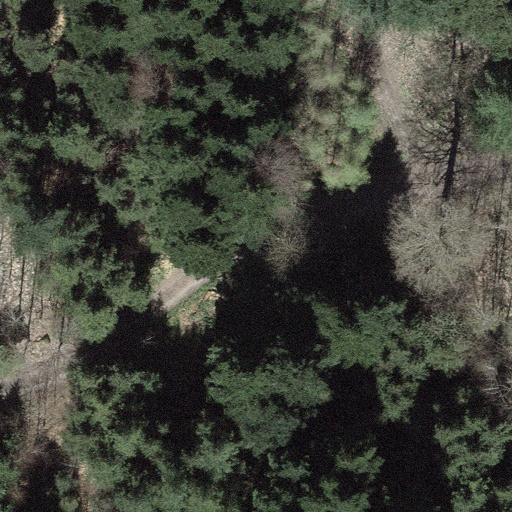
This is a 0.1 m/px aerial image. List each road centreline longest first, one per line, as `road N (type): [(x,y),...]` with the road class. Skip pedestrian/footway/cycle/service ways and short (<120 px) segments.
road 1 (track): [(0,333),(413,181)]
road 2 (track): [(413,181),(511,325)]
